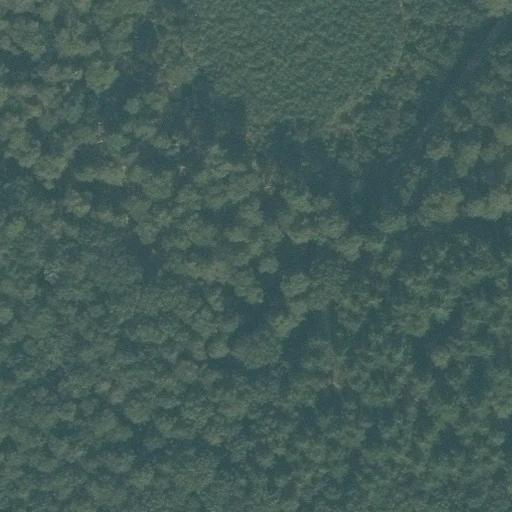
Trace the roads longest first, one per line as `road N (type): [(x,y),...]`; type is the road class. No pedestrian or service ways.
road 1 (track): [(511,1),(284,339)]
road 2 (track): [(169,511),(284,339)]
